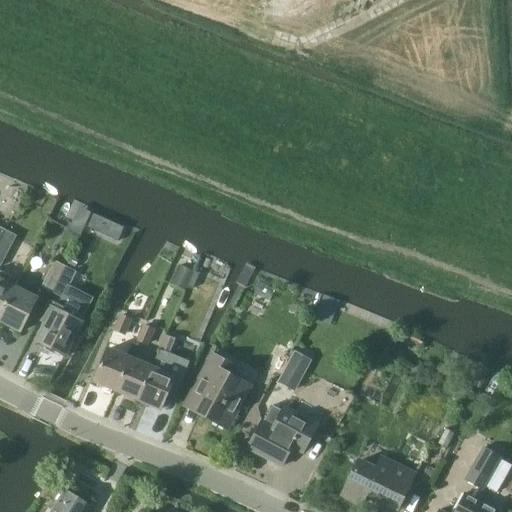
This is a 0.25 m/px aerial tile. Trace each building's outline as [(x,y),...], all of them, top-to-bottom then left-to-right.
[(7,229),(0,241),(0,265),(1,266),(18,235),(7,229)] [(53,291),(66,264),(55,259),(42,285),(53,291)] [(185,289),(194,269),(180,263),(171,283),(185,289)] [(65,354),(80,322),(94,296),(69,284),(76,270),(66,264),(53,291),(63,296),(40,341),(65,354)] [(0,316),(19,280),(0,270),(0,316)] [(250,295),(270,304),(277,289),(258,279),(250,295)] [(40,290),(30,285),(19,280),(0,316),(0,320),(20,331),(40,290)] [(120,313),(113,331),(125,336),(132,318),(120,313)] [(145,324),(138,341),(149,346),(156,328),(145,324)] [(167,333),(159,350),(171,355),(178,338),(167,333)] [(117,390),(130,358),(108,349),(94,381),(117,390)] [(293,350),(277,381),(295,391),(312,360),(293,350)] [(211,354),(199,376),(184,405),(228,428),(250,386),(231,376),(235,367),(211,354)] [(130,358),(117,390),(139,400),(152,368),(130,358)] [(152,368),(139,400),(161,409),(174,377),(152,368)] [(306,444),(317,423),(284,406),(282,410),(273,405),(265,420),(263,419),(248,447),(281,465),(295,438),(306,444)] [(482,488),(499,456),(482,446),(464,478),(482,488)] [(397,507),(413,473),(381,458),(376,469),(358,461),(342,494),(360,502),(365,492),(397,507)] [(51,511),(86,511),(89,508),(63,492),(51,511)] [(472,511),(479,501),(464,492),(453,511),(443,511),(438,509),(436,511),(472,511)] [(495,511),(496,510),(479,501),(472,511),(495,511)]
